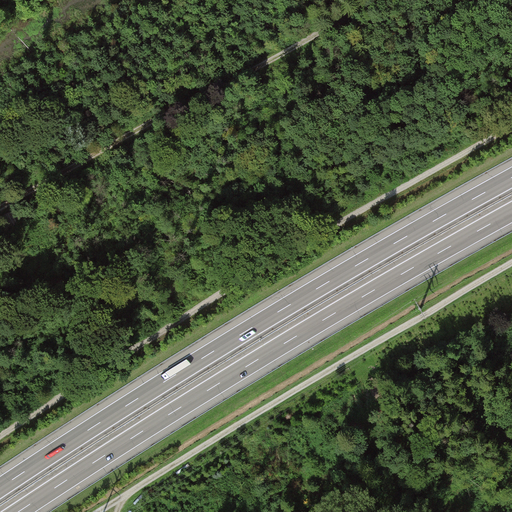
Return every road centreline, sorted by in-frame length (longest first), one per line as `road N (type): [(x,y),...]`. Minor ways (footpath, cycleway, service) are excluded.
road 1 (track): [(0,435),(511,124)]
road 2 (motorway): [(511,178),(253,327),(0,488)]
road 3 (motorway): [(19,511),(266,354),(511,212)]
road 4 (track): [(101,511),(511,264)]
road 5 (track): [(0,208),(386,0)]
